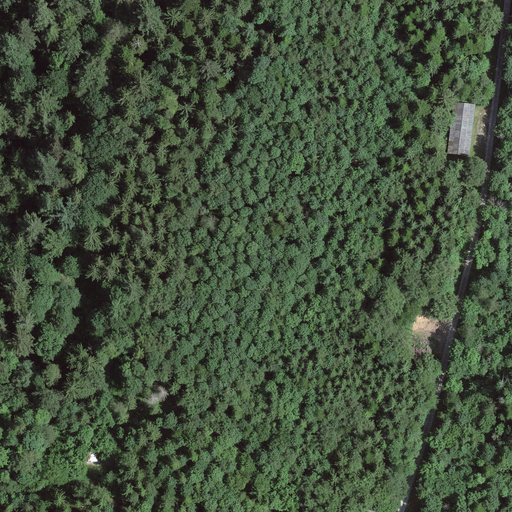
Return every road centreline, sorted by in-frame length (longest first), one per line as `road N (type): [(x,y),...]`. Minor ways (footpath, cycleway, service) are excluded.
road 1 (track): [(506,0),(480,213),(400,511)]
road 2 (track): [(0,485),(98,481),(183,425),(247,452),(288,511)]
